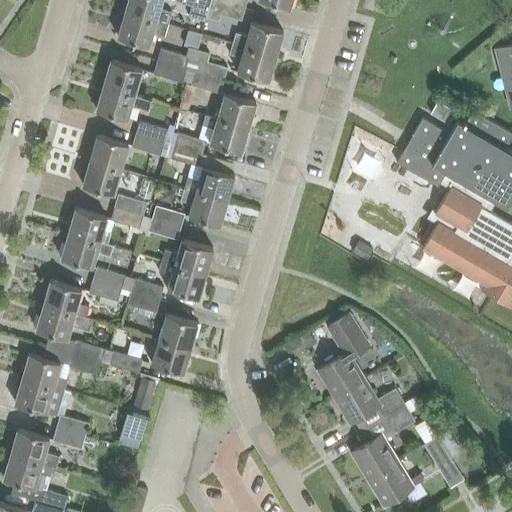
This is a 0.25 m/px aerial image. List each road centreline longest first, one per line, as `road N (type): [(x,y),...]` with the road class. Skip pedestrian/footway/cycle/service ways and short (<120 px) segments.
road 1 (residential): [(306,511),(252,423),(237,361),(339,0)]
road 2 (residential): [(0,213),(37,85)]
